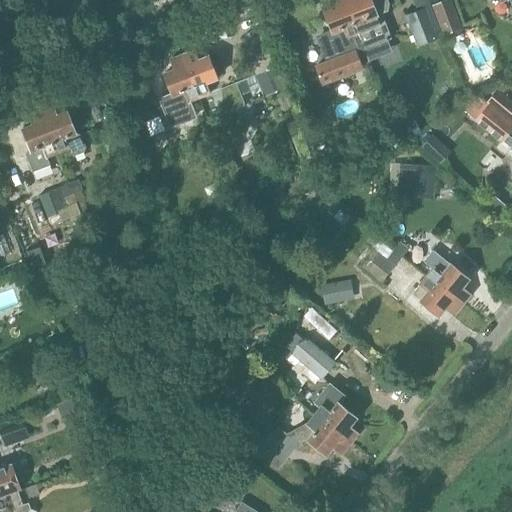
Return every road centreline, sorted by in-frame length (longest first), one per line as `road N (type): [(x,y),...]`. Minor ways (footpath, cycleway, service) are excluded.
road 1 (unclassified): [(374,511),(511,326)]
road 2 (unclassified): [(0,74),(193,0)]
